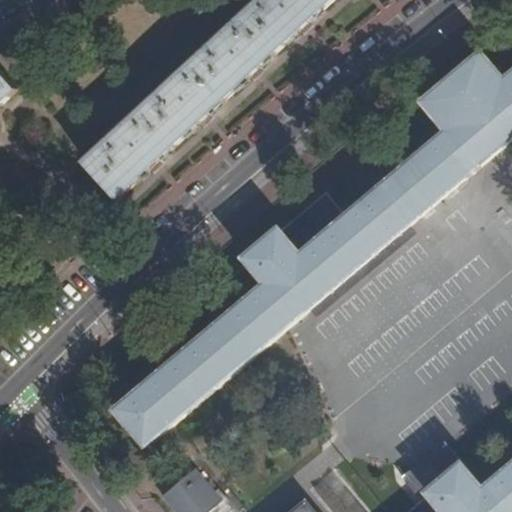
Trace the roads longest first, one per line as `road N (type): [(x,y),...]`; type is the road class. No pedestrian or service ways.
road 1 (residential): [(15,384),(224,188),(461,0)]
road 2 (residential): [(15,384),(115,511)]
